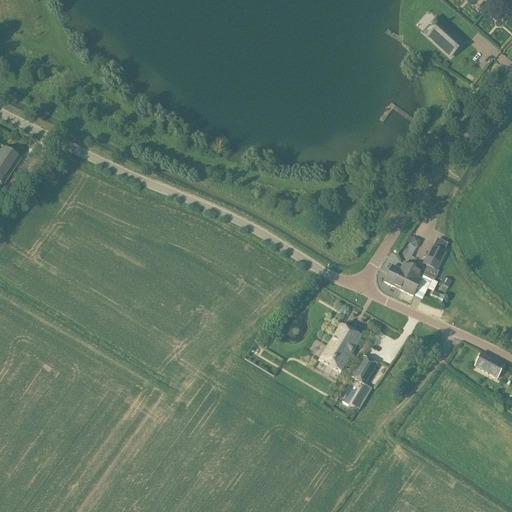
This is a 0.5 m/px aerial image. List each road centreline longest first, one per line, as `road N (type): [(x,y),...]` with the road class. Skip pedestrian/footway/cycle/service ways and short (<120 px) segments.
road 1 (unclassified): [(357,289),(228,216),(0,113)]
road 2 (unclassified): [(357,289),(462,134),(511,76)]
road 3 (unclassified): [(511,361),(357,289)]
